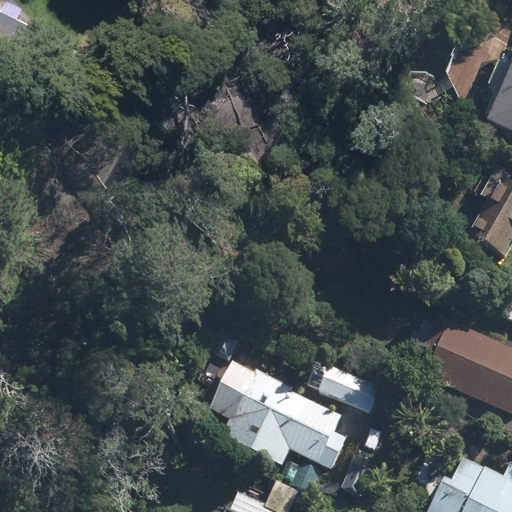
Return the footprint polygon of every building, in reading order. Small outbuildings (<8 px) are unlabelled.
[(511,84),(495,122),(511,129),(511,84)] [(491,202),(471,234),(507,257),(511,249),(511,166),(505,163),(483,197),(491,202)] [(511,295),(503,318),(511,321),(511,295)] [(511,345),(446,316),(421,371),(511,411),(511,345)] [(347,416),(240,362),(216,410),(236,420),(227,436),(287,467),(296,450),(336,470),(352,439),(339,432),(347,416)] [(323,362),(312,388),(375,414),(386,388),(323,362)] [(511,511),(511,469),(508,477),(462,455),(433,511),(511,511)]
